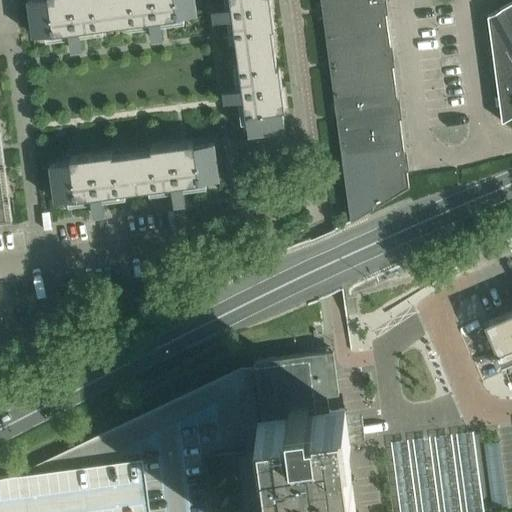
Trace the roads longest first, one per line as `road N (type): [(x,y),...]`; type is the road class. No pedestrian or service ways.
road 1 (tertiary): [(391,236),(0,431)]
road 2 (residential): [(511,414),(485,410),(468,391),(441,325),(445,303)]
road 3 (tertiary): [(391,236),(511,182)]
road 4 (residential): [(0,337),(52,330),(42,260)]
